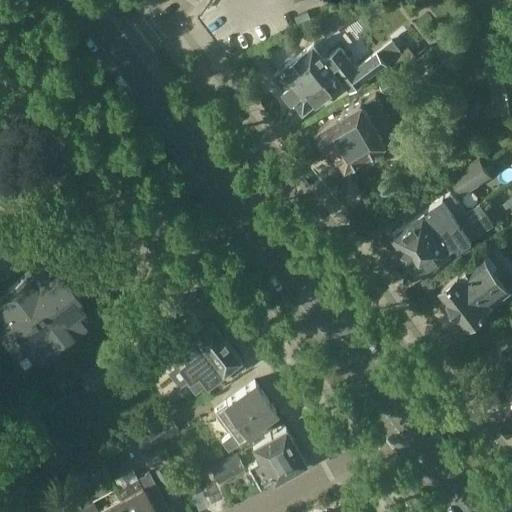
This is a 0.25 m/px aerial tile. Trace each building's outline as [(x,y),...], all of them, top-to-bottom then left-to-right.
[(307,11),(295,17),(298,24),(310,17),(307,11)] [(505,37),(480,40),(482,57),(487,56),(495,110),(511,107),(511,51),(508,52),(505,37)] [(394,38),(382,48),(356,68),(340,47),(325,58),(314,43),(274,73),(303,111),(342,81),(350,91),(391,59),(403,50),(394,38)] [(400,69),(379,81),(385,93),(406,81),(400,69)] [(321,140),(329,143),(333,141),(346,165),(374,149),(380,145),(397,135),(400,133),(377,93),(375,94),(363,101),(362,100),(319,126),(317,133),(321,140)] [(380,145),(374,149),(381,161),(348,180),(366,211),(432,172),(414,142),(388,157),(380,145)] [(478,159),(451,176),(462,193),(489,176),(478,159)] [(400,247),(404,253),(466,212),(458,201),(456,202),(450,192),(443,197),(443,196),(429,205),(432,209),(426,213),(424,212),(392,233),(401,246),(400,247)] [(466,212),(404,253),(408,259),(410,258),(418,272),(450,250),(449,249),(456,244),(458,248),(472,239),(471,239),(478,234),(472,225),(473,224),(466,212)] [(491,255),(485,259),(483,256),(459,275),(458,274),(441,287),(449,297),(448,298),(449,299),(441,305),(451,318),(459,312),(460,313),(461,312),(469,323),(486,310),(485,309),(509,290),(495,271),(500,267),(491,255)] [(0,328),(15,348),(27,364),(40,354),(90,315),(75,295),(78,293),(65,276),(62,278),(47,258),(0,293),(0,328)] [(165,357),(167,356),(199,330),(199,329),(188,316),(174,327),(168,320),(149,336),(165,357)] [(244,364),(210,320),(199,329),(199,330),(167,356),(173,364),(167,369),(178,384),(185,378),(195,391),(227,367),(231,373),(244,364)] [(93,390),(122,368),(108,350),(79,372),(93,390)] [(254,381),(213,410),(230,433),(220,440),(227,450),(248,434),(250,437),(263,428),(258,420),(274,409),(254,381)] [(169,417),(134,442),(142,453),(152,446),(177,428),(169,417)] [(284,425),(251,444),(260,459),(247,466),(259,486),(304,460),(284,425)] [(235,454),(210,467),(217,482),(243,469),(235,454)] [(119,500),(125,511),(158,511),(167,508),(148,472),(137,478),(132,469),(113,479),(118,489),(114,491),(119,500)] [(171,499),(183,493),(174,475),(162,481),(171,499)] [(190,494),(200,489),(201,489),(194,475),(183,481),(190,495),(190,494)] [(125,511),(119,500),(97,511),(92,503),(81,509),(82,511),(125,511)]
